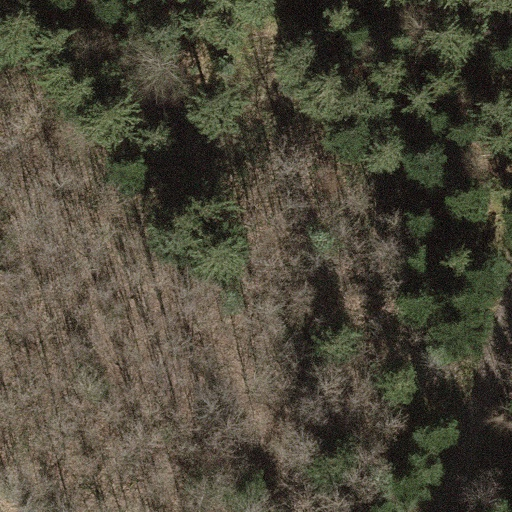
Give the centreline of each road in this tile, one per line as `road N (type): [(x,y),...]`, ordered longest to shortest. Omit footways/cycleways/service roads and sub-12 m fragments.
road 1 (track): [(511,42),(293,0)]
road 2 (track): [(511,330),(450,511)]
